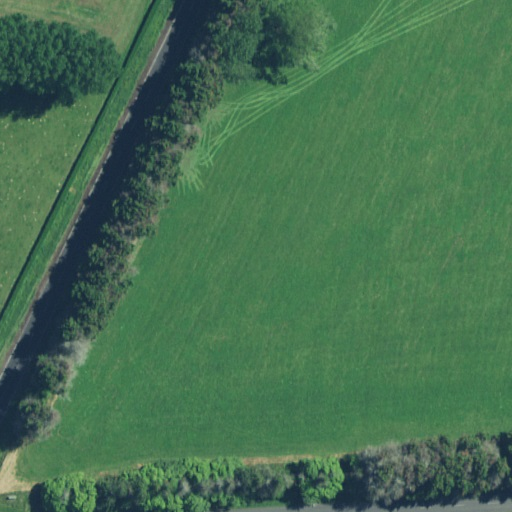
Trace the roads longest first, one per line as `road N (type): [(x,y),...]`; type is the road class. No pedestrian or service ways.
road 1 (unclassified): [(194,0),(0,397)]
road 2 (unclassified): [(511,500),(346,511)]
